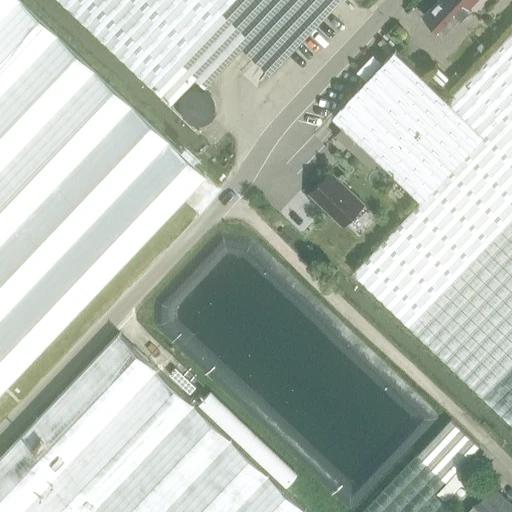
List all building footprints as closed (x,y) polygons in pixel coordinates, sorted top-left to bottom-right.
[(20,0),(0,0),(0,241),(130,103),(20,0)] [(65,0),(153,83),(171,100),(196,74),(207,84),(244,44),(271,70),(337,0),(65,0)] [(439,0),(424,16),(433,24),(432,27),(438,32),(441,31),(443,33),(460,14),(462,16),(472,6),(470,4),(473,0),(439,0)] [(419,202),(354,270),(447,359),(485,396),(483,398),(511,424),(511,32),(449,99),(484,134),(422,199),(419,202)] [(397,46),(333,114),(344,125),(380,158),(422,199),(484,134),(449,99),(397,46)] [(0,241),(0,389),(206,174),(130,103),(0,241)] [(330,171),(309,192),(344,225),(364,204),(330,171)] [(0,511),(91,511),(195,404),(120,332),(119,333),(0,457),(0,511)] [(91,511),(309,511),(195,404),(91,511)] [(417,453),(361,511),(454,511),(452,510),(434,493),(453,473),(479,446),(451,419),(418,453),(417,453)] [(511,511),(511,505),(491,486),(467,511),(511,511)]
